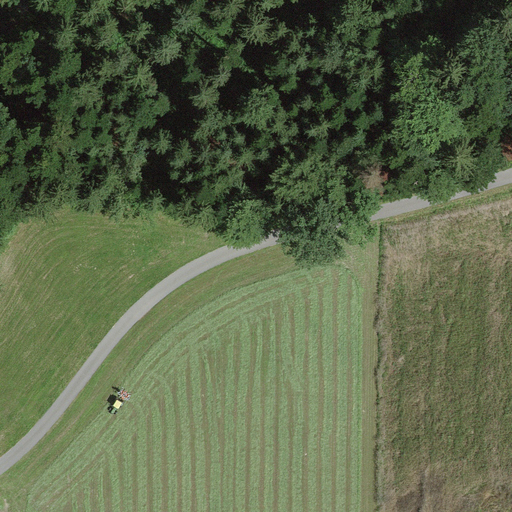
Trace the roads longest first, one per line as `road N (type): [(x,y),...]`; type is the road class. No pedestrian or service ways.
road 1 (unclassified): [(511,175),(246,245),(195,266),(148,300),(0,467)]
road 2 (track): [(502,0),(429,107),(246,245)]
